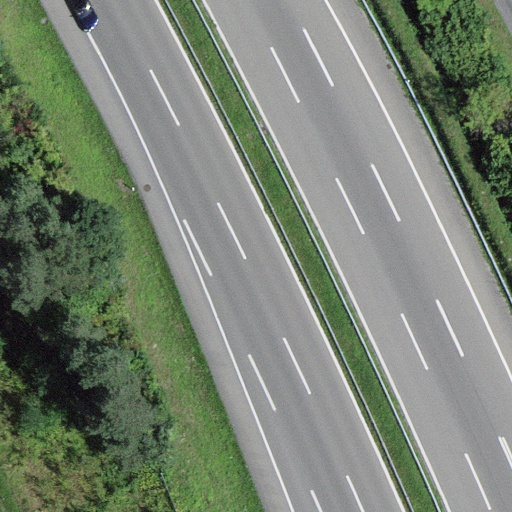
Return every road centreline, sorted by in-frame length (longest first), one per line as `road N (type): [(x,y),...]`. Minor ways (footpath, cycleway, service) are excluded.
road 1 (motorway): [(110,0),(360,511)]
road 2 (motorway): [(492,511),(247,0)]
